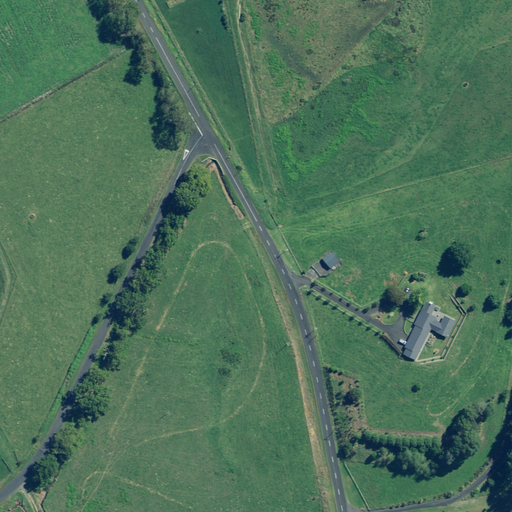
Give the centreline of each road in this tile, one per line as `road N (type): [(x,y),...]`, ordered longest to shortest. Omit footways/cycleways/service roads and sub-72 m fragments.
road 1 (unclassified): [(208,133),(186,160),(32,462),(0,491)]
road 2 (tertiary): [(338,511),(306,345),(282,271),(208,133)]
road 3 (tertiary): [(208,133),(136,0)]
